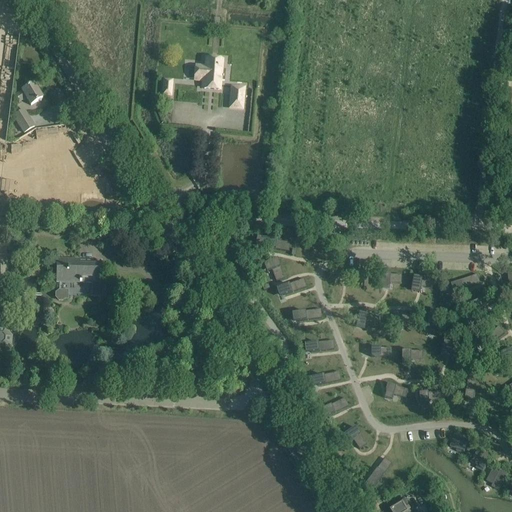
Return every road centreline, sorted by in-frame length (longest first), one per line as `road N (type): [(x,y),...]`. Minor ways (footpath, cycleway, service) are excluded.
road 1 (tertiary): [(267,389),(28,0)]
road 2 (unclassified): [(267,389),(239,403),(0,394)]
road 3 (tertiary): [(342,511),(267,389)]
